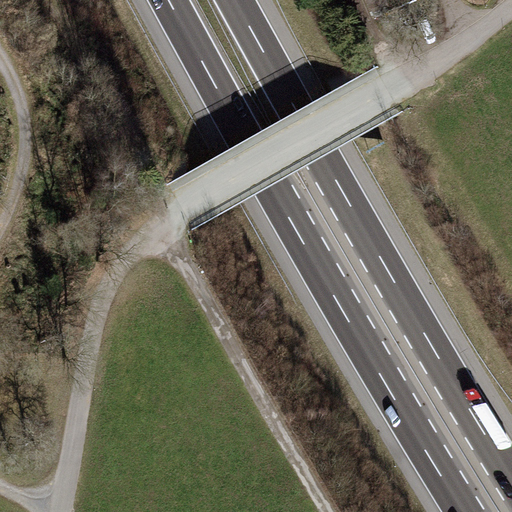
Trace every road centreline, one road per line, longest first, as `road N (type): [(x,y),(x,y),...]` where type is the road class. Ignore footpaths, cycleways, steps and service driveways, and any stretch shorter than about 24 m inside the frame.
road 1 (unclassified): [(511,9),(126,241),(92,311),(54,511)]
road 2 (motorway): [(167,0),(462,511)]
road 3 (motorway): [(511,475),(237,0)]
road 4 (track): [(0,65),(21,108),(25,157),(0,242)]
